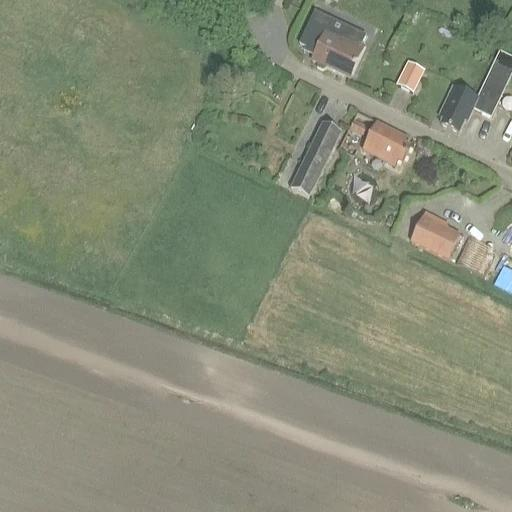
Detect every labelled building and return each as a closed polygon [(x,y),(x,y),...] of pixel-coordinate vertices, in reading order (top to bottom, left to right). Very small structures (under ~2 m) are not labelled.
[(365,49),(361,47),(365,38),(314,13),(298,47),(305,50),(303,54),(314,59),(312,63),(316,65),(317,71),(322,73),(327,70),(350,81),(365,49)] [(408,66),(398,87),(413,94),(423,73),(408,66)] [(491,120),(502,98),(483,89),(478,100),(454,89),(439,119),(444,121),(441,127),(459,135),(465,122),(467,124),(473,111),(491,120)] [(503,136),(511,139),(511,114),(503,136)] [(354,124),(350,132),(363,138),(367,130),(354,124)] [(402,164),(410,149),(404,147),(407,141),(377,126),(364,152),(395,168),(398,162),(402,164)] [(322,127),(291,193),(309,201),(340,136),(322,127)] [(425,218),(411,246),(447,264),(459,239),(445,233),(447,229),(425,218)] [(486,280),(496,253),(464,242),(455,268),(486,280)]
